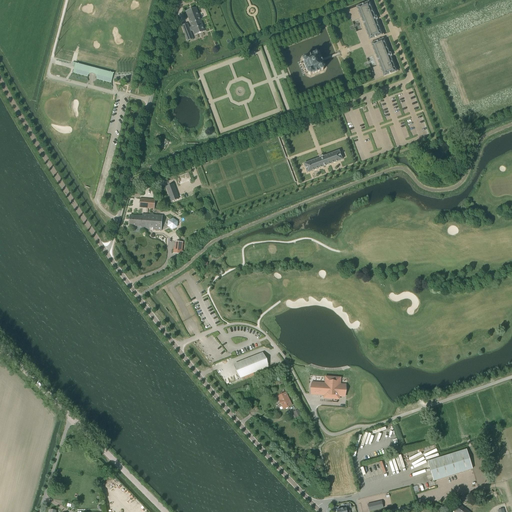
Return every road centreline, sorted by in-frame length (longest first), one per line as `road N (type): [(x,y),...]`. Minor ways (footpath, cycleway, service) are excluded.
road 1 (unclassified): [(316,507),(198,375),(105,250)]
road 2 (unclassified): [(105,250),(177,0)]
road 3 (unclassified): [(105,250),(0,79)]
road 4 (track): [(124,94),(47,75),(67,0)]
road 5 (track): [(369,426),(511,377)]
road 6 (unclassified): [(164,511),(67,415)]
